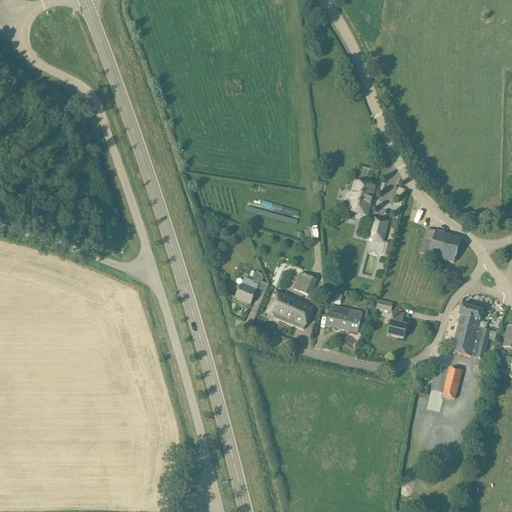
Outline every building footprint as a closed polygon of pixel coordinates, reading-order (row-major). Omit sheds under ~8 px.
[(375,188),(355,183),(347,212),(367,217),(375,188)] [(511,221),(511,215),(502,219),(504,225),(511,221)] [(390,222),(374,217),(367,240),(383,244),(390,222)] [(460,240),(427,231),(420,253),(453,263),(460,240)] [(393,244),(385,242),(382,252),(390,254),(393,244)] [(317,281),(300,273),(293,289),(310,296),(317,281)] [(253,282),(245,279),(242,286),(236,300),(251,306),(260,285),(253,282)] [(337,290),(325,287),(322,302),(334,305),(337,290)] [(284,294),(279,292),(279,293),(277,292),(274,300),(271,299),(266,312),(270,314),(275,316),(274,317),(305,330),(314,307),(284,294)] [(392,306),(379,303),(377,311),(391,314),(392,306)] [(482,312),(461,306),(458,317),(461,318),(451,354),(470,358),(473,348),(476,349),(474,358),(484,361),(491,331),(478,328),(482,312)] [(362,321),(363,316),(332,308),(328,328),(335,330),(351,334),(351,336),(357,338),(358,336),(362,321)] [(403,317),(393,315),(388,336),(403,340),(406,327),(401,326),(403,317)] [(511,328),(509,328),(504,349),(505,349),(501,362),(511,364),(511,374),(511,375),(511,374),(511,328)] [(492,340),(489,353),(494,354),(497,341),(492,340)] [(463,372),(450,369),(442,397),(456,401),(463,372)]
